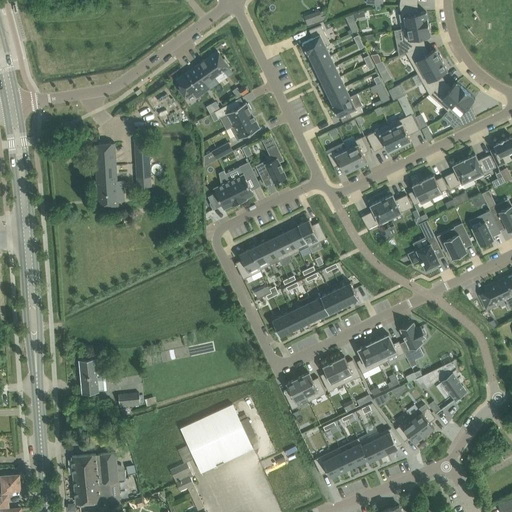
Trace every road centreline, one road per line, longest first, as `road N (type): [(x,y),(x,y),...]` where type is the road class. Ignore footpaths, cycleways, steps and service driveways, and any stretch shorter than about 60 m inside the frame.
road 1 (residential): [(511,254),(277,361),(216,234),(318,181)]
road 2 (residential): [(18,105),(114,88),(232,2)]
road 3 (residential): [(332,197),(511,110)]
road 4 (residential): [(318,181),(232,2)]
road 5 (tertiary): [(48,511),(35,357)]
road 6 (residential): [(334,511),(446,464)]
road 7 (residential): [(511,93),(464,59),(447,0)]
